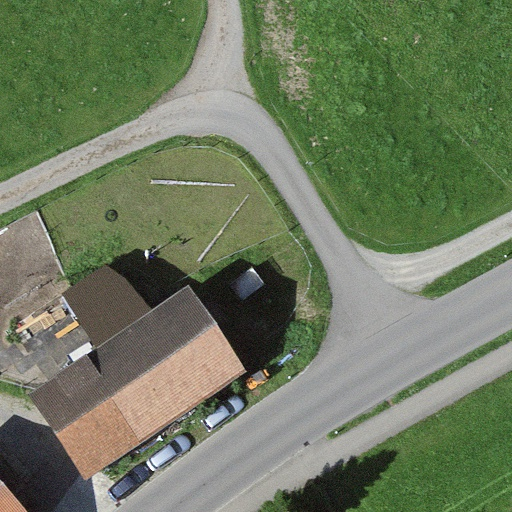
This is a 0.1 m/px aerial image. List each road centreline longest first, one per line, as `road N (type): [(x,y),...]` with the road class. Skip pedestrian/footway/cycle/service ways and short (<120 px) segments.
road 1 (unclassified): [(224,112),(273,149),(394,359)]
road 2 (secondary): [(162,511),(260,440),(394,359)]
road 3 (unclassified): [(224,112),(187,115),(0,205)]
road 4 (track): [(363,304),(511,225)]
road 5 (secondary): [(394,359),(511,295)]
